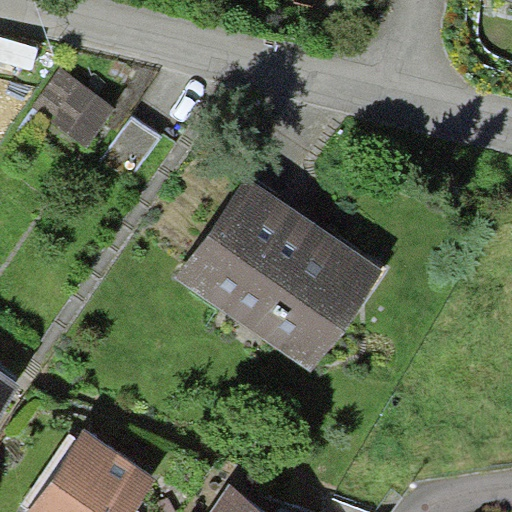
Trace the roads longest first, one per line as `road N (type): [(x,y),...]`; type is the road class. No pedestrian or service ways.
road 1 (residential): [(394,83),(22,0)]
road 2 (residential): [(511,115),(394,83)]
